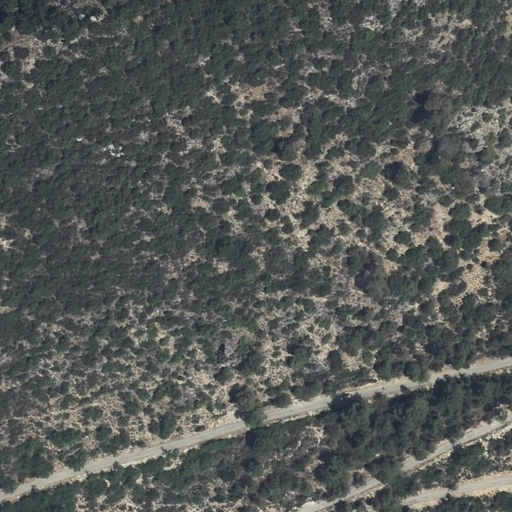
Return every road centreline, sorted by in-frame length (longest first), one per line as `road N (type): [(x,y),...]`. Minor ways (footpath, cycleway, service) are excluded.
road 1 (unclassified): [(0,500),(121,458),(511,360)]
road 2 (unclassified): [(511,416),(302,511)]
road 3 (unclassified): [(375,511),(511,479)]
